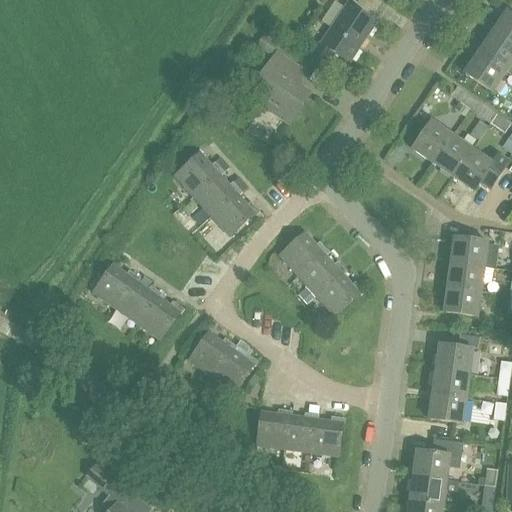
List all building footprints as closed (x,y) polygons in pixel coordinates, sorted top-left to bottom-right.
[(311,59),(325,70),(336,54),(350,64),(377,23),(348,4),(321,45),(311,59)] [(493,33),(511,45),(511,15),(507,12),(493,33)] [(479,54),(507,73),(511,66),(511,45),(493,33),(479,54)] [(257,47),(271,56),(279,44),(265,35),(257,47)] [(262,106),(289,124),(310,94),(302,89),(302,82),(297,79),(302,70),(278,54),(256,86),(270,95),(262,106)] [(464,74),(493,94),(507,73),(479,54),(464,74)] [(456,101),(470,111),(477,101),(463,92),(456,101)] [(470,111),(484,120),(491,111),(477,101),(470,111)] [(490,125),(505,134),(511,125),(497,115),(490,125)] [(412,151),(433,165),(453,136),(432,122),(412,151)] [(483,136),(473,130),(470,135),(479,141),(483,136)] [(433,165),(454,179),(473,150),(453,136),(433,165)] [(454,179),(475,193),(481,184),(491,191),(510,163),(498,155),(493,163),(473,150),(454,179)] [(219,174),(221,176),(225,174),(222,171),(215,163),(212,166),(201,154),(175,177),(193,197),(219,174)] [(230,186),(221,176),(219,174),(193,197),(211,217),(237,194),(239,196),(243,193),(240,191),(233,183),(230,186)] [(248,206),(239,196),(237,194),(211,217),(230,238),(255,216),(256,217),(261,213),(251,202),(248,206)] [(325,254),(326,256),(329,253),(328,251),(320,243),(317,245),(313,242),(306,234),(280,257),(299,277),(325,254)] [(451,264),(485,269),(489,243),(454,239),(451,264)] [(335,265),(326,256),(325,254),(299,277),(317,297),(342,274),(344,276),(347,273),(346,271),(338,262),(335,265)] [(448,288),(482,293),(485,269),(451,264),(448,288)] [(94,294),(116,310),(136,281),(138,283),(141,279),(139,278),(129,271),(126,275),(114,266),(94,294)] [(353,285),(344,276),(342,274),(317,297),(335,318),(361,294),(362,295),(365,293),(357,282),(353,285)] [(510,297),(511,297),(511,280),(511,284),(500,282),(499,295),(510,297)] [(158,297),(160,298),(163,295),(161,293),(152,287),(148,290),(138,283),(136,281),(116,310),(138,325),(158,297)] [(444,313),(479,318),(482,293),(448,288),(444,313)] [(300,296),(306,303),(314,297),(307,289),(300,296)] [(171,306),(160,298),(158,297),(138,325),(161,341),(181,313),(182,314),(185,310),(173,302),(171,306)] [(232,349),(234,351),(237,347),(235,346),(225,339),(222,343),(209,333),(189,362),(212,378),(232,349)] [(436,370),(471,375),(474,350),(439,345),(436,370)] [(245,358),(234,351),(232,349),(212,378),(234,394),(255,365),(256,366),(258,363),(247,355),(245,358)] [(499,379),(510,381),(511,367),(511,363),(501,362),(499,379)] [(433,395),(467,400),(471,375),(436,370),(433,395)] [(497,396),(508,398),(510,381),(499,379),(497,396)] [(429,420),(464,425),(467,400),(433,395),(429,420)] [(493,421),(505,422),(507,405),(495,404),(493,421)] [(309,406),(308,414),(316,415),(319,416),(320,407),(309,406)] [(257,447),(284,450),(289,416),(292,416),(293,412),(289,412),(279,410),(278,414),(262,412),(257,447)] [(315,419),(318,420),(319,416),(316,415),(305,414),(304,418),(292,416),(289,416),(284,450),(310,454),(315,419)] [(331,422),(318,420),(315,419),(310,454),(338,458),(343,423),(345,424),(345,419),(332,418),(331,422)] [(413,476),(447,481),(449,469),(459,471),(462,445),(436,441),(434,454),(417,451),(413,476)] [(110,467),(118,457),(111,451),(103,461),(110,467)] [(131,511),(125,506),(135,495),(98,464),(86,478),(109,497),(102,506),(108,511),(131,511)] [(484,486),(495,488),(498,471),(487,469),(484,486)] [(410,501),(444,506),(447,481),(413,476),(410,501)] [(481,510),(492,511),(495,495),(483,494),(481,510)] [(408,511),(443,511),(444,506),(410,501),(408,511)]
